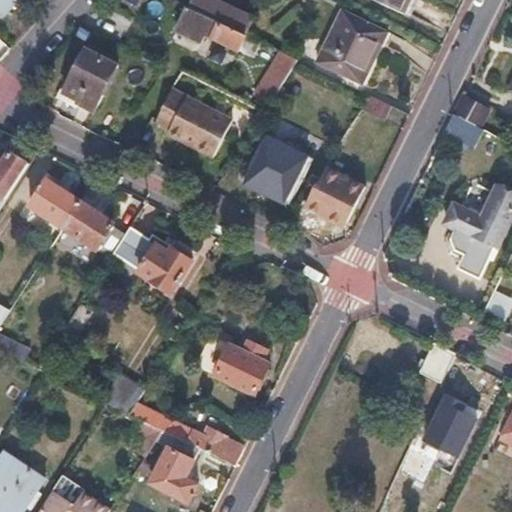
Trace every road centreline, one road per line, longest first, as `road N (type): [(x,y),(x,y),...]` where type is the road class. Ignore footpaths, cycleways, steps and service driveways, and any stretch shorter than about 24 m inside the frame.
road 1 (residential): [(0,103),(351,280)]
road 2 (residential): [(351,280),(488,0)]
road 3 (residential): [(236,511),(351,280)]
road 4 (residential): [(511,359),(351,280)]
